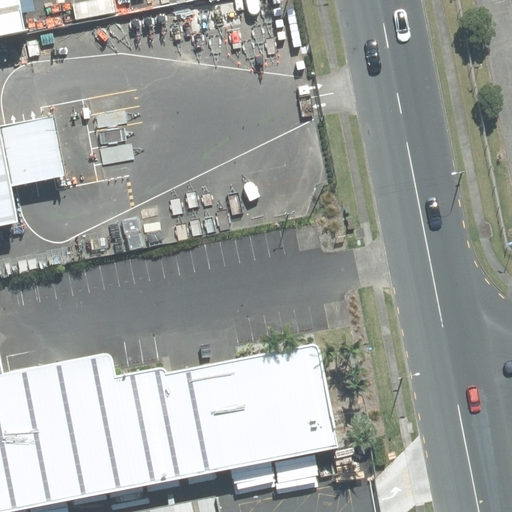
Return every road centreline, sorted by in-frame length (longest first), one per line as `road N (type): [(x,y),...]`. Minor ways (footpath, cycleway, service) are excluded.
road 1 (secondary): [(379,0),(452,374)]
road 2 (secondary): [(452,374),(482,511)]
